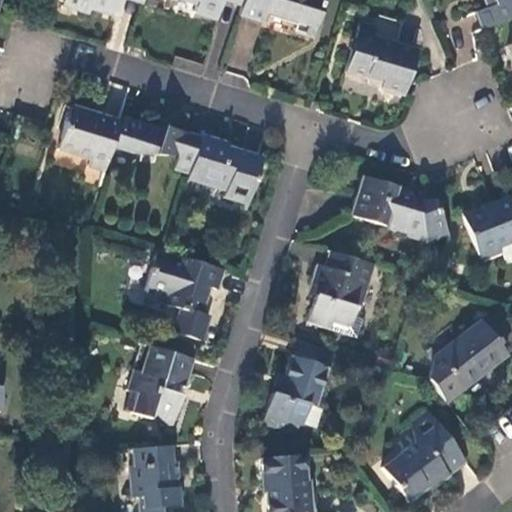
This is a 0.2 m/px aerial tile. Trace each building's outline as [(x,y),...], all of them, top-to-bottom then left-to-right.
[(144,6),(146,0),(65,0),(62,9),(89,17),(91,11),(118,19),(123,0),(144,6)] [(245,0),(182,0),(198,5),(196,14),(217,20),(224,0),(244,5),(245,0)] [(245,0),(244,5),(241,16),(266,24),(268,19),(269,13),(315,27),(322,0),(245,0)] [(478,12),(485,30),(511,19),(511,0),(487,0),(490,8),(478,12)] [(311,40),(315,27),(269,13),(268,19),(295,27),(293,34),(311,40)] [(380,86),(404,94),(417,50),(374,37),(377,28),(360,23),(355,39),(352,39),(349,50),(352,50),(346,71),(381,82),(380,86)] [(91,168),(106,173),(113,149),(121,122),(74,109),(61,151),(93,161),(91,168)] [(160,134),(121,122),(113,149),(135,155),(179,156),(175,170),(191,175),(202,138),(162,127),(160,134)] [(221,141),(203,135),(202,138),(191,175),(229,187),(227,194),(250,201),(263,157),(220,143),(221,141)] [(447,230),(435,199),(416,206),(413,197),(410,193),(405,190),(364,177),(352,216),(413,235),(424,230),(427,238),(447,230)] [(480,255),(482,259),(501,251),(499,247),(511,240),(511,206),(509,198),(462,218),(478,256),(480,255)] [(224,271),(158,251),(146,290),(166,297),(164,303),(202,316),(208,298),(203,296),(206,285),(219,289),(224,271)] [(378,266),(333,253),(329,267),(321,265),(315,284),(326,288),(324,297),(319,295),(311,322),(358,337),(362,321),(357,320),(360,308),(366,309),(378,266)] [(446,402),(462,390),(508,356),(481,321),(435,356),(430,381),(446,402)] [(335,352),(302,343),(298,358),(293,356),(287,376),(284,387),(281,395),(274,393),(265,424),(298,434),(301,425),(305,426),(311,405),(318,407),(335,352)] [(193,360),(142,344),(127,391),(133,392),(127,411),(160,421),(160,426),(174,425),(183,395),(177,393),(179,385),(185,386),(193,360)] [(284,387),(287,376),(280,374),(277,385),(284,387)] [(385,468),(411,502),(437,482),(439,484),(468,461),(430,411),(412,425),(417,444),(385,468)] [(173,446),(128,450),(132,497),(140,497),(141,511),(162,511),(162,507),(183,506),(179,462),(174,462),(173,446)] [(306,456),(262,458),(264,480),(266,480),(269,511),(313,511),(311,479),(309,480),(306,456)]
